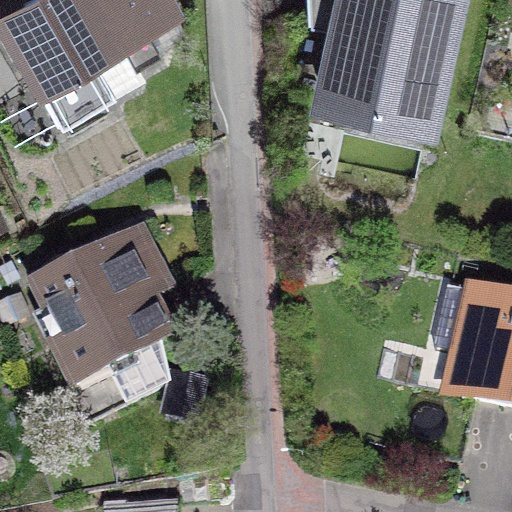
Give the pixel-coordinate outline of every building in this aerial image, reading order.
[(42,0),(0,25),(0,41),(42,112),(180,30),(162,0),(42,0)] [(339,0),(318,98),(427,122),(454,1),(449,0),(339,0)] [(0,240),(9,237),(0,217),(0,240)] [(139,236),(38,285),(65,342),(56,346),(75,387),(167,343),(148,305),(167,296),(139,236)] [(511,303),(450,289),(436,350),(472,358),(462,400),(511,411),(511,303)]
